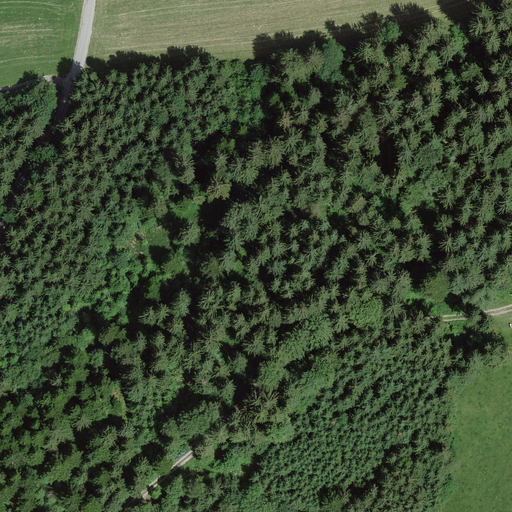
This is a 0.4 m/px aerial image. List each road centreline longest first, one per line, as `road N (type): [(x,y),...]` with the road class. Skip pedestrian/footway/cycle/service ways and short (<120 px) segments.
road 1 (track): [(121,511),(328,339),(356,326),(511,305)]
road 2 (unclassified): [(0,224),(73,84),(90,0)]
